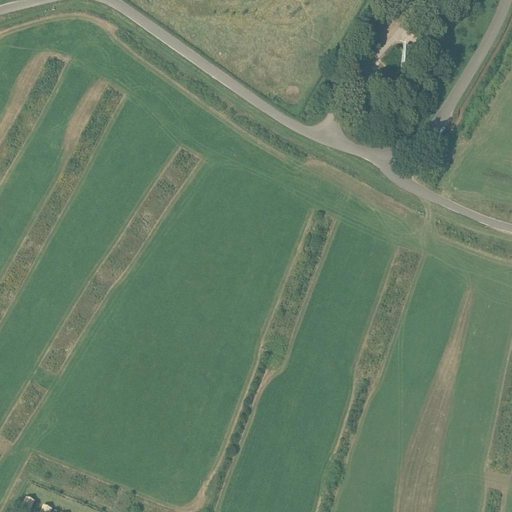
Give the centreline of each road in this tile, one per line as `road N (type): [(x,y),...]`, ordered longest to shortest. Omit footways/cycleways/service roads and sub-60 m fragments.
road 1 (unclassified): [(380,154),(285,121),(110,0)]
road 2 (unclassified): [(380,154),(429,131),(505,0)]
road 3 (unclassified): [(511,228),(407,183),(380,154)]
